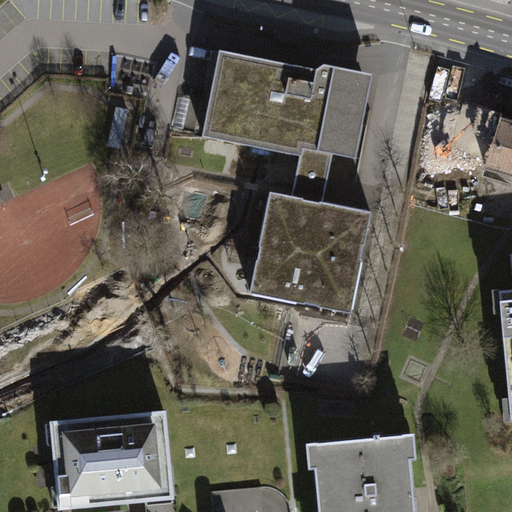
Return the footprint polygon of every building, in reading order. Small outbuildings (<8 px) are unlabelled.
[(368,77),(217,49),(201,135),(298,153),(290,196),(265,192),(246,295),(347,313),(367,209),(319,201),(327,157),(352,162),(368,77)] [(502,110),(456,97),(438,155),(511,179),(511,124),(501,121),(502,110)] [(127,111),(117,109),(109,146),(118,148),(127,111)] [(153,190),(124,186),(119,217),(148,222),(153,190)] [(511,292),(492,294),(506,422),(511,421),(511,292)] [(164,410),(47,420),(55,510),(172,500),(164,410)] [(415,437),(306,447),(308,474),(315,473),(318,511),(415,511),(411,464),(418,463),(415,437)] [(216,511),(244,511),(243,491),(215,493),(216,511)]
